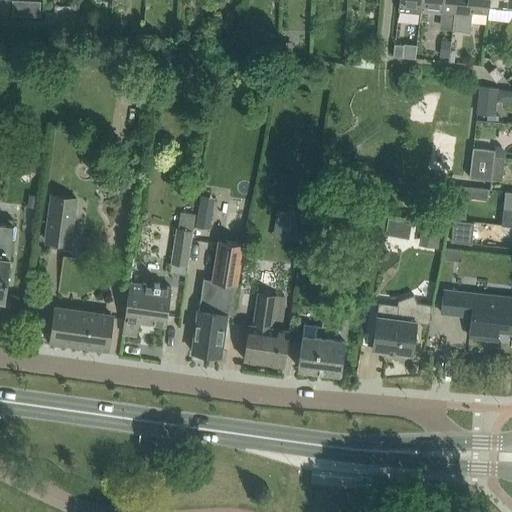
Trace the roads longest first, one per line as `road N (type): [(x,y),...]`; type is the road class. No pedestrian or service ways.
road 1 (residential): [(455,443),(417,407),(0,357)]
road 2 (secondary): [(406,451),(0,400)]
